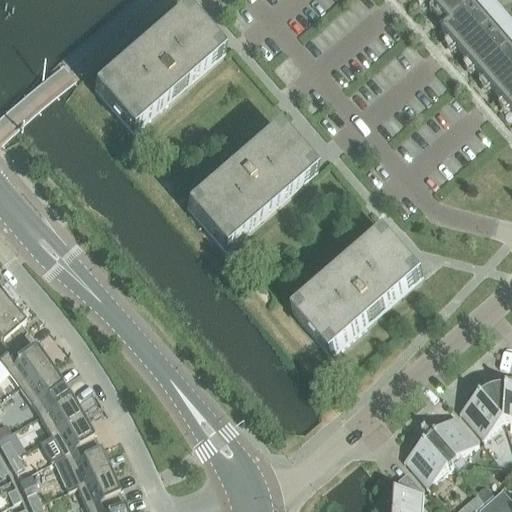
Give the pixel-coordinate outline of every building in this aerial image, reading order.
[(442,34),(511,114),(511,46),(471,0),(412,0),(420,9),(428,2),(450,27),(442,34)] [(127,118),(120,124),(133,139),(226,59),(191,19),(153,53),(159,60),(144,74),(137,66),(98,100),(107,109),(114,103),(127,118)] [(268,198),(275,206),(313,172),(279,133),(186,213),(199,228),(207,222),(219,236),(212,243),(220,253),(259,219),(253,212),(268,198)] [(319,348),(332,363),(425,283),(390,243),(352,276),(358,284),(343,297),(336,290),(298,323),(306,333),(314,327),(327,341),(319,348)] [(0,329),(17,315),(0,295),(0,329)] [(0,329),(0,342),(10,353),(10,354),(28,337),(22,330),(27,326),(17,315),(0,329)] [(0,365),(7,374),(20,392),(49,372),(36,354),(40,351),(28,337),(10,354),(10,353),(0,361),(0,365)] [(33,411),(39,422),(53,414),(46,402),(62,390),(61,389),(49,372),(20,392),(33,411)] [(508,391),(495,395),(506,427),(511,427),(511,382),(510,383),(510,382),(508,382),(508,391)] [(39,422),(51,441),(82,423),(71,405),(75,402),(65,387),(61,389),(62,390),(46,402),(53,414),(39,422)] [(506,427),(495,395),(482,400),(477,393),(476,394),(470,399),(469,401),(468,403),(467,406),(468,408),(469,411),(461,418),(484,445),(506,427)] [(436,441),(432,445),(455,471),(480,449),(457,422),(448,429),(446,428),(443,427),(441,427),(438,427),(436,429),(431,434),(430,433),(429,434),(436,441)] [(51,441),(62,461),(76,453),(83,466),(101,458),(101,459),(105,457),(97,440),(93,442),(82,423),(51,441)] [(0,443),(11,437),(8,430),(0,434),(0,443)] [(455,471),(432,445),(427,449),(421,441),(420,442),(415,447),(413,449),(412,452),(412,454),(413,457),(414,459),(405,467),(429,494),(455,471)] [(1,449),(9,465),(17,459),(10,445),(1,449)] [(62,461),(54,466),(68,497),(77,493),(110,478),(101,459),(101,458),(83,466),(76,453),(62,461)] [(17,459),(9,465),(15,476),(24,472),(17,459)] [(2,466),(0,466),(0,481),(0,482),(8,477),(2,466)] [(85,511),(102,511),(101,507),(119,499),(119,498),(110,478),(77,493),(85,511)] [(423,511),(425,498),(408,478),(399,486),(405,492),(405,496),(396,496),(395,511),(423,511)] [(36,489),(30,479),(20,485),(25,495),(36,489)] [(8,497),(13,509),(22,505),(16,493),(8,497)] [(478,499),(485,507),(494,499),(489,493),(483,493),(477,498),(478,499)] [(129,511),(123,496),(119,498),(119,499),(101,507),(102,511),(129,511)] [(27,501),(31,511),(34,511),(41,509),(36,497),(27,501)] [(479,511),(485,507),(478,499),(463,511),(479,511)]
